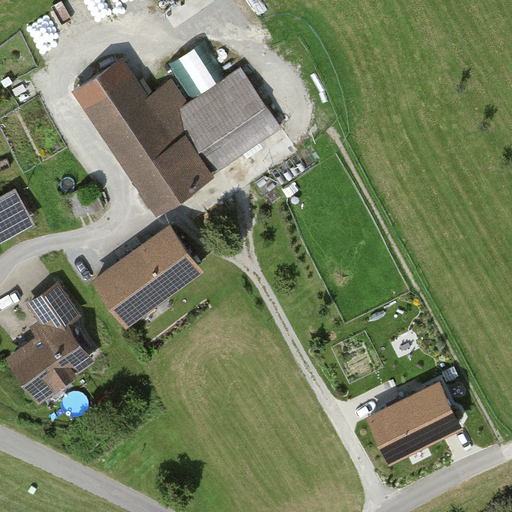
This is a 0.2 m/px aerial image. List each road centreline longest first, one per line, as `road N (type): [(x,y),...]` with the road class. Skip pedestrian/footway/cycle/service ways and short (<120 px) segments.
road 1 (unclassified): [(152,511),(0,437)]
road 2 (track): [(511,455),(385,511)]
